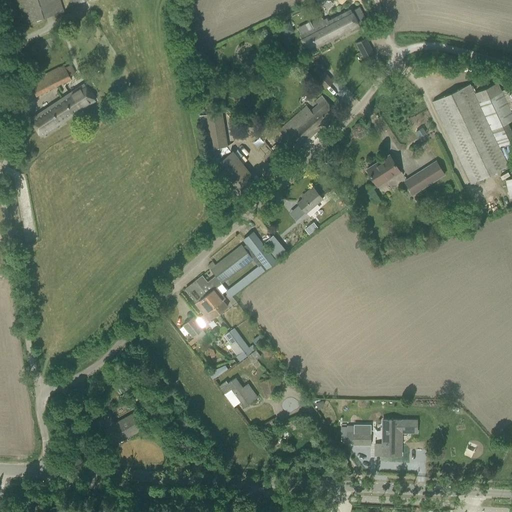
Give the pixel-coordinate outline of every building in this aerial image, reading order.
[(16,0),(25,24),(63,12),(59,0),(16,0)] [(315,29),(299,37),(308,52),(366,22),(358,6),(351,10),(350,10),(328,21),(327,19),(323,20),(322,18),(312,23),(315,29)] [(360,51),(365,60),(373,55),(369,47),(360,51)] [(59,69),(29,82),(36,97),(72,81),(69,75),(74,73),(71,65),(65,67),(64,66),(59,69)] [(4,68),(0,71),(0,83),(10,76),(4,68)] [(332,82),(324,72),(316,79),(325,88),(332,82)] [(94,78),(99,88),(107,84),(102,74),(94,78)] [(84,83),(30,119),(41,136),(95,100),(84,83)] [(511,114),(510,111),(511,110),(511,87),(511,86),(501,91),(497,83),(474,93),(469,84),(432,101),(470,184),(507,167),(499,148),(511,142),(511,134),(507,123),(511,120),(511,114)] [(278,130),(289,142),(295,149),(336,114),(321,97),(317,101),(320,104),(312,111),(307,105),(278,130)] [(208,170),(207,170),(233,203),(253,187),(254,188),(257,187),(256,186),(257,184),(231,151),(230,152),(226,147),(220,112),(199,114),(205,149),(208,170)] [(416,132),(419,137),(425,133),(422,128),(416,132)] [(271,153),(275,156),(282,163),(288,156),(278,146),(271,153)] [(390,157),(376,166),(375,164),(366,170),(377,187),(400,172),(390,157)] [(403,181),(412,196),(445,175),(436,160),(403,181)] [(297,203),(303,211),(305,213),(322,199),(312,187),(305,193),(306,195),(297,203)] [(419,225),(436,230),(439,219),(421,214),(419,225)] [(261,263),(225,291),(230,297),(266,269),(276,261),(253,232),(243,240),(261,263)] [(264,242),(271,250),(277,258),(286,251),(273,235),(264,242)] [(213,262),(208,266),(221,283),(252,259),(242,245),(215,265),(213,262)] [(204,315),(205,314),(208,312),(213,318),(227,307),(222,301),(224,299),(215,287),(212,289),(202,276),(185,289),(196,303),(195,304),(204,315)] [(183,325),(193,337),(202,329),(192,317),(183,325)] [(240,354),(243,358),(247,355),(248,356),(255,350),(252,353),(233,328),(223,336),(238,355),(240,354)] [(256,346),(264,340),(260,335),(252,341),(256,346)] [(255,350),(248,356),(252,362),(260,357),(255,350)] [(215,370),(208,374),(213,380),(218,375),(215,370)] [(277,395),(274,385),(272,377),(260,380),(265,399),(277,395)] [(231,389),(244,407),(257,397),(247,384),(242,388),(235,378),(224,385),(228,391),(231,389)] [(64,420),(70,428),(87,414),(81,406),(64,420)] [(104,430),(113,445),(141,429),(133,414),(115,424),(108,413),(100,418),(106,429),(104,430)] [(375,444),(375,453),(382,453),(382,455),(401,455),(401,444),(397,444),(397,432),(400,432),(416,432),(416,422),(416,421),(382,420),(382,444),(375,444)] [(370,432),(354,433),(354,445),(370,445),(370,432)] [(270,434),(261,441),(267,449),(276,442),(273,439),(270,434)]
